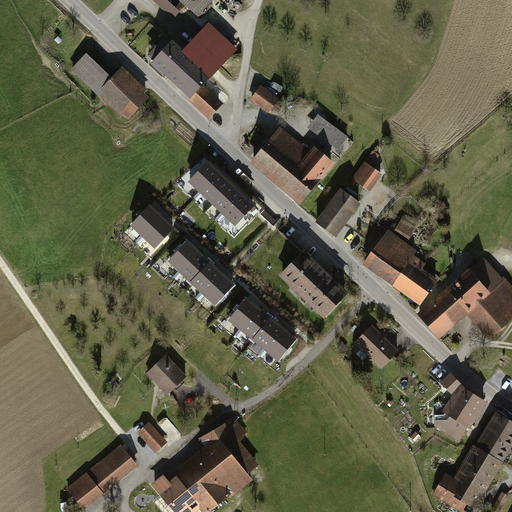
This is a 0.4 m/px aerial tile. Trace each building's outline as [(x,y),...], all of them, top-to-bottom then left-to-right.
[(181,13),(167,0),(150,0),(174,21),(181,13)] [(179,0),(201,20),(219,0),(242,0),(179,0)] [(174,40),(154,62),(193,98),(189,103),(211,122),(226,105),(208,89),(241,53),(210,24),(186,51),(174,40)] [(66,37),(58,46),(68,55),(76,46),(66,37)] [(90,55),(74,71),(122,119),(126,116),(131,121),(152,100),(146,95),(150,91),(126,67),(115,79),(90,55)] [(257,88),(249,101),(269,114),(278,101),(257,88)] [(353,143),(317,115),(307,128),(343,156),(353,143)] [(279,127),(248,161),(297,205),(333,166),(311,146),(306,152),(279,127)] [(365,163),(363,162),(351,180),(369,192),(381,174),(372,167),(379,156),(373,152),(365,163)] [(209,163),(189,184),(235,228),(255,207),(209,163)] [(339,188),(314,221),(335,237),(360,204),(339,188)] [(414,196),(401,202),(406,213),(419,208),(414,196)] [(175,230),(150,207),(131,226),(156,249),(175,230)] [(385,230),(361,265),(421,306),(438,281),(421,270),(424,265),(412,256),(416,250),(406,244),(415,230),(402,221),(392,234),(385,230)] [(235,286),(188,242),(169,263),(216,306),(235,286)] [(301,251),(277,276),(324,319),(347,295),(301,251)] [(465,269),(415,316),(438,341),(464,316),(488,341),(511,318),(511,308),(511,307),(511,288),(484,258),(468,272),(465,269)] [(297,341),(248,299),(230,321),(279,362),(297,341)] [(371,326),(354,345),(382,370),(399,351),(371,326)] [(167,354),(148,374),(170,396),(190,377),(167,354)] [(438,380),(452,396),(441,413),(449,417),(440,431),(457,442),(466,429),(468,430),(486,403),(459,386),(448,372),(438,380)] [(511,444),(511,423),(494,413),(474,447),(501,463),(511,444)] [(161,475),(149,485),(171,511),(194,511),(197,510),(198,511),(209,511),(226,498),(229,502),(252,483),(246,475),(258,465),(238,442),(248,434),(236,421),(227,429),(222,423),(199,443),(202,447),(171,473),(174,476),(167,482),(161,475)] [(170,443),(152,422),(140,433),(158,453),(170,443)] [(123,444),(69,489),(86,509),(140,464),(123,444)] [(501,463),(474,447),(473,446),(453,481),(444,476),(432,497),(458,511),(463,511),(462,511),(465,506),(475,511),(502,463),(501,463)]
